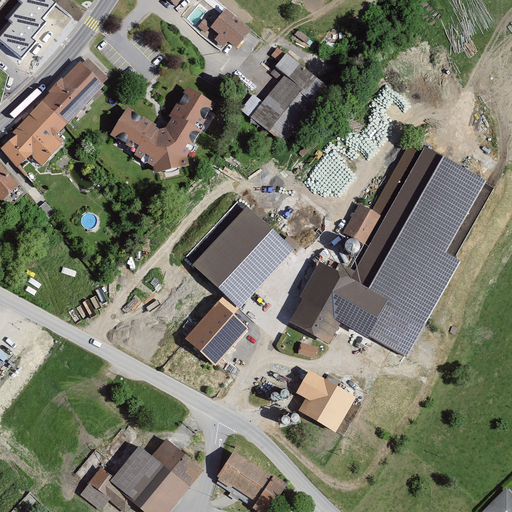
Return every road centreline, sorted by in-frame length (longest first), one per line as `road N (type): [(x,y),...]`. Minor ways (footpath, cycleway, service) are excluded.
road 1 (tertiary): [(0,294),(228,418)]
road 2 (secondary): [(0,123),(111,0)]
road 3 (tertiary): [(228,418),(266,445),(329,511)]
